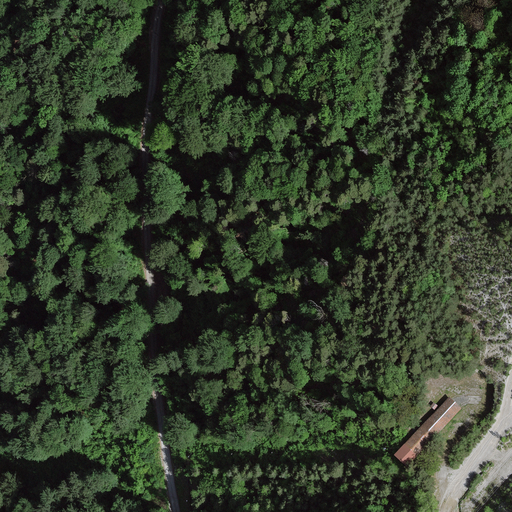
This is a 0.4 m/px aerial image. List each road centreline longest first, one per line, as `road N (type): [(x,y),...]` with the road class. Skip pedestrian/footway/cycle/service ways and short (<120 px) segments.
road 1 (track): [(177,511),(149,259),(147,152),(161,0)]
road 2 (track): [(511,378),(496,434),(445,511)]
